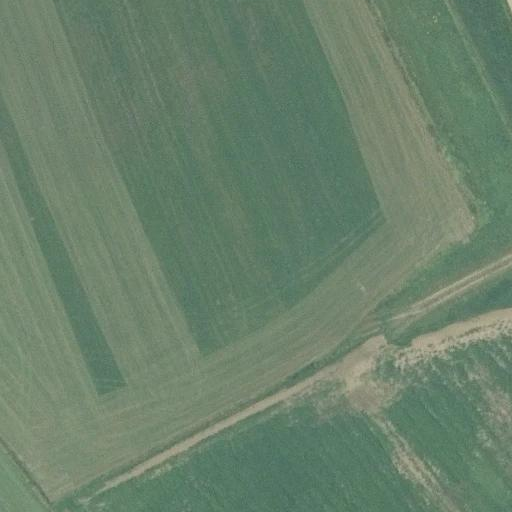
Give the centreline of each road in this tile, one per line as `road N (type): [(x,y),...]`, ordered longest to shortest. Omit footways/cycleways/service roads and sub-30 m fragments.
road 1 (track): [(442,0),(511,141)]
road 2 (track): [(511,255),(390,325)]
